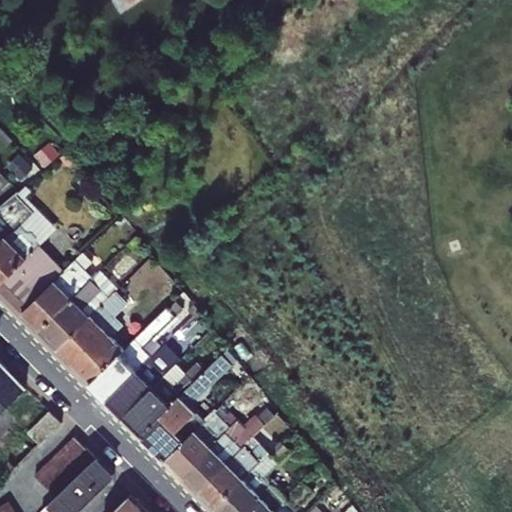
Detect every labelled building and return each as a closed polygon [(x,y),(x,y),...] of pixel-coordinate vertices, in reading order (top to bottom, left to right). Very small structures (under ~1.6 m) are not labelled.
[(71,149),(61,157),(69,166),(78,158),(71,149)] [(20,154),(6,167),(20,182),(34,169),(20,154)] [(0,169),(0,191),(11,181),(0,169)] [(26,185),(17,192),(35,210),(15,230),(13,228),(5,235),(28,256),(41,244),(57,227),(27,196),(32,190),(26,185)] [(0,233),(3,237),(5,235),(13,228),(15,230),(35,210),(17,192),(0,204),(0,233)] [(3,237),(0,240),(0,283),(28,256),(5,235),(3,237)] [(28,256),(0,283),(0,287),(22,311),(55,279),(65,268),(41,244),(28,256)] [(55,279),(73,297),(102,269),(84,250),(65,268),(55,279)] [(119,286),(102,269),(73,297),(90,314),(116,290),(119,286)] [(73,297),(55,279),(22,311),(40,329),(73,297)] [(129,302),(116,290),(90,314),(91,315),(111,335),(124,323),(115,315),(129,302)] [(90,314),(73,297),(40,329),(58,347),(91,315),(90,314)] [(124,348),(121,351),(138,369),(163,345),(157,338),(179,317),(177,315),(185,307),(177,299),(169,307),(167,305),(124,348)] [(111,335),(91,315),(58,347),(91,379),(121,351),(124,348),(111,335)] [(171,352),(163,345),(138,369),(153,385),(163,376),(156,369),(160,365),(159,364),(171,352)] [(121,351),(91,379),(109,397),(138,369),(121,351)] [(223,352),(206,368),(180,395),(197,411),(179,430),(186,438),(195,428),(205,418),(206,420),(218,408),(209,399),(203,406),(199,399),(204,396),(210,391),(212,383),(233,362),(223,352)] [(0,412),(28,387),(0,357),(0,412)] [(178,362),(163,376),(153,385),(172,403),(180,395),(206,368),(198,360),(187,372),(178,362)] [(138,369),(109,397),(125,413),(153,385),(138,369)] [(153,385),(125,413),(143,432),(172,403),(153,385)] [(264,393),(254,402),(261,411),(272,401),(264,393)] [(172,403),(143,432),(167,457),(186,438),(179,430),(197,411),(180,395),(172,403)] [(224,402),(218,408),(206,420),(205,418),(195,428),(212,445),(236,421),(239,418),(224,402)] [(245,430),(236,421),(212,445),(227,461),(279,411),(276,407),(263,420),(259,417),(245,430)] [(62,422),(50,409),(27,432),(40,444),(62,422)] [(287,419),(279,411),(227,461),(228,461),(243,477),(270,451),(263,443),(287,419)] [(186,438),(167,457),(183,474),(212,445),(195,428),(186,438)] [(57,495),(97,456),(75,435),(35,474),(57,495)] [(281,440),(270,451),(243,477),(277,511),(287,499),(264,475),(291,450),(281,440)] [(212,445),(183,474),(199,490),(228,461),(227,461),(212,445)] [(77,511),(116,474),(98,455),(97,456),(57,495),(49,502),(58,511),(77,511)] [(228,461),(199,490),(215,505),(243,477),(228,461)] [(243,477),(215,505),(221,511),(275,511),(277,511),(243,477)] [(305,481),(287,499),(277,511),(278,511),(295,511),(294,511),(314,492),(305,481)] [(148,511),(150,511),(132,492),(111,511),(148,511)] [(334,511),(322,499),(308,511),(334,511)] [(17,511),(10,500),(0,505),(0,511),(17,511)] [(58,511),(49,502),(41,510),(42,511),(58,511)]
